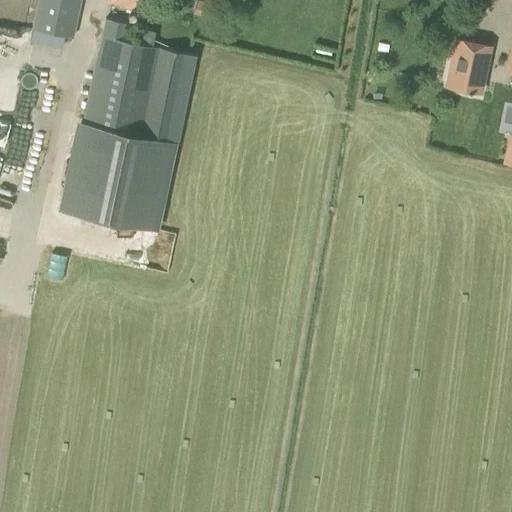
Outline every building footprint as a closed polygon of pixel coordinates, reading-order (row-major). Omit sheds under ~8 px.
[(64,35),(72,37),(79,0),(36,0),(31,28),(32,29),(64,35)] [(104,0),(145,12),(149,0),(104,0)] [(207,0),(196,0),(194,12),(210,16),(214,2),(207,0)] [(104,17),(82,122),(76,121),(57,209),(158,231),(159,229),(195,54),(163,47),(152,45),(155,30),(144,28),(141,43),(126,40),(130,23),(104,17)] [(454,38),(449,64),(463,67),(459,88),(483,93),(492,46),(454,38)] [(0,139),(4,141),(15,80),(0,77),(0,139)] [(511,136),(509,136),(503,161),(511,162),(511,136)]
